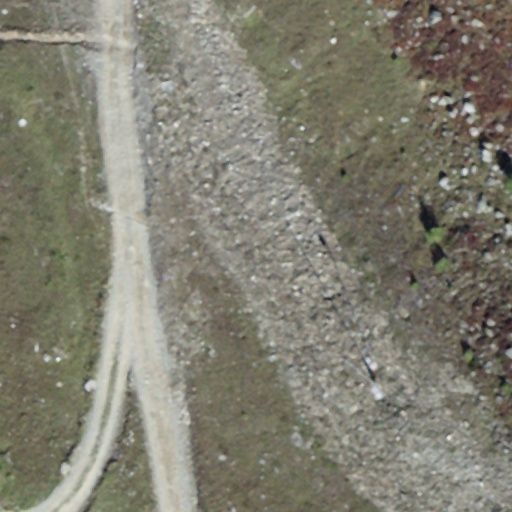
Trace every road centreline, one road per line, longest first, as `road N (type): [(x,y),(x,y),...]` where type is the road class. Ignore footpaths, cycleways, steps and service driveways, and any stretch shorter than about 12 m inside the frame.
road 1 (track): [(116,0),(119,89),(177,511)]
road 2 (track): [(142,260),(104,429),(80,490),(59,511)]
